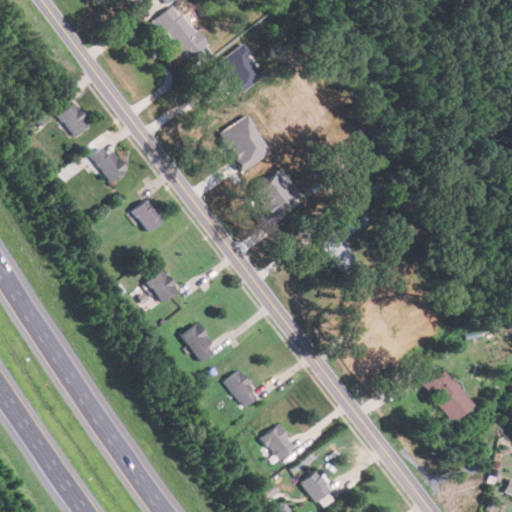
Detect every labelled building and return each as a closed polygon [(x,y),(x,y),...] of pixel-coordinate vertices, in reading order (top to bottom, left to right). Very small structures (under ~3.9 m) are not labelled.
[(168,47),(180,65),(205,48),(174,4),(152,19),(170,46),(168,47)] [(206,68),(241,43),(264,73),(241,90),(229,73),(217,82),(206,68)] [(88,126),(73,102),(57,112),(71,136),(88,126)] [(217,131),(238,169),(267,152),(246,115),(217,131)] [(108,182),(123,171),(103,144),(88,155),(108,182)] [(267,215),(298,194),(291,184),(286,188),(275,172),(249,190),(267,215)] [(130,209),(144,232),(162,221),(147,198),(130,209)] [(356,262),(340,241),(359,226),(350,215),(316,241),(340,274),(356,262)] [(176,290),(159,269),(144,281),(161,302),(176,290)] [(214,352),(195,323),(179,333),(198,363),(214,352)] [(443,368),(473,404),(452,421),(421,385),(443,368)] [(222,379),(240,407),(255,397),(237,369),(222,379)] [(294,447),(276,423),(258,437),(276,460),(294,447)] [(313,502),(329,491),(315,470),(299,481),(313,502)] [(511,479),(507,478),(502,490),(511,495),(511,479)] [(275,490),(267,482),(258,491),(266,499),(275,490)]
